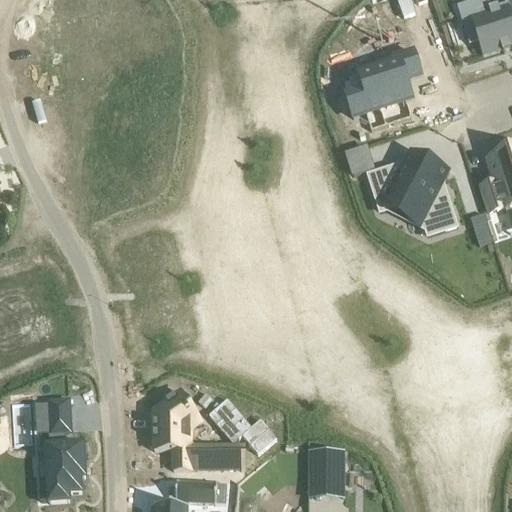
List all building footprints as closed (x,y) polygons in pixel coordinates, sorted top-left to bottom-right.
[(489,11),(462,20),(470,46),(479,43),(483,58),(502,52),(503,55),(504,55),(503,52),(511,50),(511,53),(511,52),(511,50),(511,49),(511,19),(511,16),(511,15),(511,0),(504,0),(506,6),(499,8),(498,7),(497,7),(497,9),(490,11),(490,10),(489,10),(489,11)] [(365,94),(347,100),(354,121),(366,117),(372,135),(412,122),(407,105),(413,103),(408,85),(422,80),(421,76),(425,75),(418,54),(393,62),(395,67),(360,78),(365,94)] [(497,186),(482,191),(489,215),(505,210),(511,208),(511,155),(489,163),(497,186)] [(411,165),(369,178),(381,214),(396,209),(417,203),(424,224),(429,238),(446,232),(446,233),(456,229),(440,180),(446,178),(448,174),(412,156),(410,160),(411,165)] [(484,217),(470,222),(479,248),(492,244),(484,217)] [(181,396),(154,414),(154,438),(154,450),(155,454),(174,453),(174,473),(200,473),(200,468),(223,468),(223,473),(226,473),(225,468),(242,468),(242,473),(244,473),(244,471),(243,471),(243,455),(243,450),(227,450),(227,449),(191,449),(191,432),(201,425),(181,396)] [(48,483),(41,483),(42,504),(50,504),(50,505),(50,506),(70,505),(69,497),(82,496),(81,481),(86,481),(84,448),(67,449),(66,436),(71,436),(69,404),(50,405),(50,407),(51,437),(52,437),(53,450),(47,450),(48,483)] [(311,456),(311,482),(343,482),(343,455),(311,456)] [(189,511),(189,506),(215,507),(215,508),(216,508),(217,488),(217,487),(216,487),(179,485),(178,485),(176,506),(178,506),(178,505),(180,506),(179,511),(157,510),(157,511),(189,511)]
